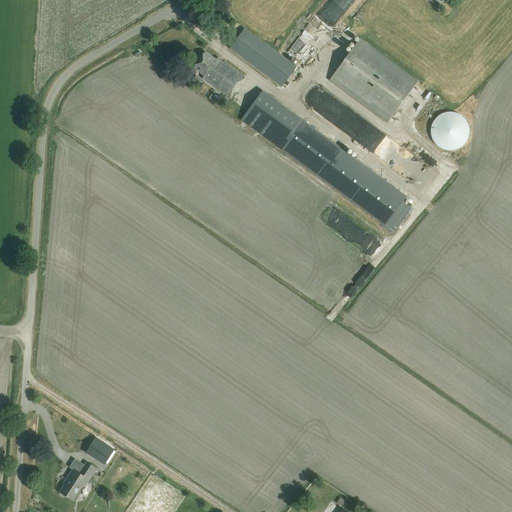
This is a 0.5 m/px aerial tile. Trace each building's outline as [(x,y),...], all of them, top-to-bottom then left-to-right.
[(295,68),(243,29),(229,48),(281,87),(295,68)] [(386,123),(417,82),(359,39),(329,81),(386,123)] [(228,98),(244,77),(216,57),(215,60),(205,52),(193,68),(203,76),(201,78),(228,98)] [(204,81),(195,75),(192,80),(201,86),(204,81)] [(385,226),(403,202),(406,197),(262,91),(240,120),(385,226)] [(469,134),(469,127),(467,121),(463,116),(457,112),(451,111),(444,112),(438,115),(434,120),(432,126),(431,133),(433,139),(438,144),(443,148),(450,149),(456,148),(462,145),(466,140),(469,134)] [(430,192),(443,175),(381,130),(375,138),(377,140),(371,149),(430,192)] [(87,451),(107,464),(117,448),(97,436),(87,451)] [(69,468),(72,469),(63,484),(64,484),(59,492),(72,501),(85,481),(87,483),(96,469),(86,463),(85,464),(76,458),(69,468)]
